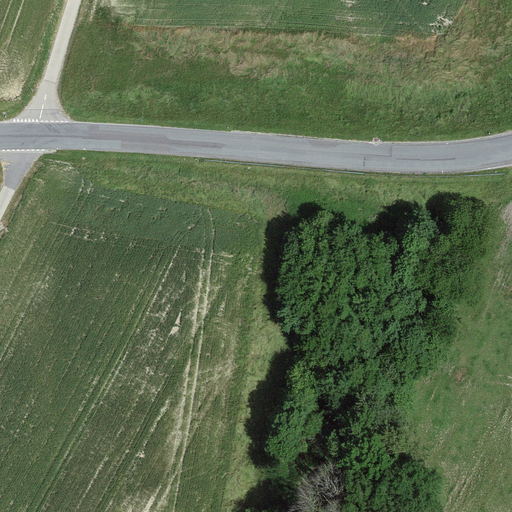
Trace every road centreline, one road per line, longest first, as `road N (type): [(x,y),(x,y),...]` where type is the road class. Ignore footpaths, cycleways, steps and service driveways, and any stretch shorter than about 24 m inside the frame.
road 1 (tertiary): [(0,133),(158,132),(429,149),(511,142)]
road 2 (track): [(0,198),(71,0)]
